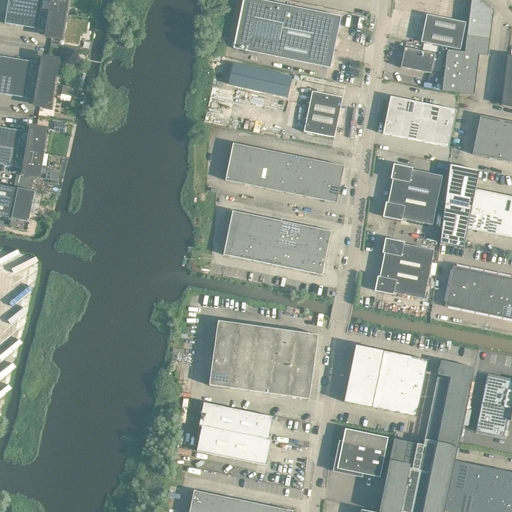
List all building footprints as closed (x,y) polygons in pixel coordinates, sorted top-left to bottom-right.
[(8,0),(7,5),(49,12),(51,0),(8,0)] [(51,0),(49,12),(65,15),(67,0),(51,0)] [(235,49),(328,68),(328,67),(327,66),(332,44),(334,45),(335,39),(333,39),(338,17),(339,17),(339,16),(259,0),(246,0),(236,48),(235,47),(235,49)] [(447,50),(442,90),(474,94),(479,54),(488,56),(493,14),(493,12),(476,0),(471,0),(464,52),(447,50)] [(49,12),(7,5),(4,23),(47,30),(46,33),(47,33),(48,32),(52,32),(51,34),(61,36),(65,15),(49,12)] [(426,15),(425,21),(421,42),(460,50),(465,22),(433,16),(426,15)] [(404,48),(400,67),(431,73),(435,54),(404,48)] [(0,56),(0,74),(53,84),(57,63),(47,61),(46,62),(43,62),(43,60),(42,60),(41,63),(0,56)] [(53,84),(0,74),(0,93),(35,99),(35,102),(36,102),(36,101),(40,101),(40,103),(50,105),(53,84)] [(511,76),(505,76),(502,105),(511,106),(511,76)] [(63,86),(61,94),(71,95),(72,88),(63,86)] [(343,98),(343,97),(342,97),(313,91),(312,91),(311,92),(312,92),(304,131),(303,131),(303,132),(304,132),(333,138),(334,138),(334,137),(342,98),(343,98)] [(391,97),(387,115),(395,117),(399,98),(391,97)] [(399,98),(395,117),(403,119),(407,100),(399,98)] [(407,100),(403,119),(411,120),(415,102),(407,100)] [(415,102),(411,120),(419,122),(423,103),(415,102)] [(423,103),(419,122),(427,124),(431,105),(423,103)] [(431,105),(427,124),(435,125),(439,107),(431,105)] [(439,107),(435,125),(444,127),(448,108),(439,107)] [(448,108),(444,127),(452,129),(456,110),(448,108)] [(387,115),(383,134),(391,136),(395,117),(387,115)] [(478,125),(498,129),(500,120),(480,116),(478,125)] [(395,117),(391,136),(399,138),(403,119),(395,117)] [(403,119),(399,138),(407,139),(411,120),(403,119)] [(411,120),(407,139),(415,141),(419,122),(411,120)] [(496,139),(506,141),(510,122),(507,121),(500,120),(498,129),(496,139)] [(63,132),(65,132),(65,129),(66,124),(59,123),(54,122),(53,130),(63,132)] [(419,122),(415,141),(423,143),(427,124),(419,122)] [(427,124),(423,143),(431,144),(435,125),(427,124)] [(435,125),(431,144),(440,146),(444,127),(435,125)] [(476,135),(496,139),(498,129),(478,125),(476,135)] [(0,127),(0,145),(42,153),(45,132),(35,130),(35,132),(31,131),(31,129),(30,129),(30,132),(0,127)] [(444,127),(440,146),(448,148),(452,129),(444,127)] [(476,135),(474,145),(494,149),(496,139),(476,135)] [(499,160),(502,161),(506,141),(496,139),(494,149),(492,158),(499,160)] [(502,161),(511,163),(511,157),(511,142),(506,141),(502,161)] [(255,187),(259,168),(262,149),(233,143),(225,180),(255,187)] [(42,153),(0,145),(0,164),(24,168),(23,171),(24,171),(24,170),(28,170),(28,172),(38,174),(42,153)] [(472,154),(492,158),(494,149),(474,145),(472,154)] [(259,168),(269,170),(272,151),(262,149),(259,168)] [(269,170),(279,172),(282,153),(272,151),(269,170)] [(279,172),(288,174),(292,155),(282,153),(279,172)] [(288,174),(298,176),(302,157),(292,155),(288,174)] [(298,176),(308,178),(312,159),(302,157),(298,176)] [(308,178),(318,180),(322,162),(312,159),(308,178)] [(318,180),(328,182),(332,164),(322,162),(318,180)] [(332,164),(328,182),(338,184),(342,166),(332,164)] [(392,181),(390,191),(437,201),(442,176),(439,176),(436,175),(412,170),(412,168),(399,165),(393,164),(392,170),(390,179),(392,179),(392,181)] [(471,209),(475,189),(479,171),(450,165),(445,204),(471,209)] [(255,187),(265,189),(269,170),(259,168),(255,187)] [(51,180),(57,181),(59,171),(56,171),(46,169),(45,179),(51,180)] [(265,189),(275,191),(279,172),(269,170),(265,189)] [(275,191),(285,193),(288,174),(279,172),(275,191)] [(285,193),(295,195),(298,176),(288,174),(285,193)] [(21,187),(32,189),(34,178),(27,177),(20,175),(18,186),(21,187)] [(295,195),(305,197),(308,178),(298,176),(295,195)] [(305,197),(315,199),(318,180),(308,178),(305,197)] [(315,199),(325,201),(328,182),(318,180),(315,199)] [(328,182),(325,201),(334,203),(338,184),(328,182)] [(9,227),(26,231),(35,191),(17,188),(17,189),(0,185),(0,216),(11,219),(9,227)] [(500,215),(504,195),(475,189),(471,209),(491,213),(500,215)] [(384,211),(383,217),(388,218),(402,221),(402,219),(409,220),(432,225),(437,201),(390,191),(388,201),(388,202),(386,202),(384,211)] [(510,217),(511,217),(511,196),(504,195),(500,215),(510,217)] [(463,247),(467,228),(471,209),(445,204),(440,242),(463,247)] [(467,228),(487,232),(491,213),(471,209),(467,228)] [(230,222),(250,226),(252,215),(232,211),(230,222)] [(487,232),(496,234),(500,215),(491,213),(487,232)] [(247,237),(257,239),(262,217),(252,215),(250,226),(247,237)] [(496,234),(506,237),(510,217),(500,215),(496,234)] [(257,239),(267,241),(272,219),(262,217),(257,239)] [(267,241),(277,243),(281,221),(272,219),(267,241)] [(277,243),(287,245),(291,223),(281,221),(277,243)] [(228,233),(247,237),(250,226),(230,222),(228,233)] [(287,245),(297,247),(301,225),(291,223),(287,245)] [(301,225),(297,247),(307,249),(309,238),(311,227),(301,225)] [(311,227),(309,238),(329,242),(331,231),(311,227)] [(228,233),(225,244),(245,248),(247,237),(228,233)] [(243,259),(253,261),(257,239),(247,237),(245,248),(243,259)] [(309,238),(307,249),(326,253),(329,242),(309,238)] [(382,263),(382,265),(429,275),(434,250),(404,244),(404,242),(391,239),(385,238),(384,244),(382,253),(384,254),(384,255),(382,263)] [(253,261),(263,263),(267,241),(257,239),(253,261)] [(263,263),(272,265),(277,243),(267,241),(263,263)] [(272,265),(282,267),(287,245),(277,243),(272,265)] [(223,255),(243,259),(245,248),(225,244),(223,255)] [(282,267),(292,269),(297,247),(287,245),(282,267)] [(302,271),(304,260),(307,249),(297,247),(292,269),(302,271)] [(307,249),(304,260),(324,264),(326,253),(307,249)] [(304,260),(302,271),(322,275),(324,264),(304,260)] [(375,286),(374,291),(380,292),(393,295),(394,293),(414,297),(424,299),(429,275),(382,265),(381,267),(380,275),(379,277),(377,276),(375,286)] [(453,266),(449,286),(465,289),(469,269),(453,266)] [(465,289),(478,292),(482,272),(469,269),(465,289)] [(478,292),(492,295),(496,275),(482,272),(478,292)] [(492,295),(506,297),(510,278),(496,275),(492,295)] [(445,306),(461,309),(465,289),(449,286),(445,306)] [(461,309),(474,312),(478,292),(465,289),(461,309)] [(474,312),(488,315),(492,295),(478,292),(474,312)] [(488,315),(502,318),(506,297),(492,295),(488,315)] [(502,318),(511,319),(511,298),(506,297),(502,318)] [(215,337),(235,340),(238,324),(218,321),(215,337)] [(233,356),(253,359),(258,326),(238,324),(235,340),(233,356)] [(253,359),(273,361),(278,329),(258,326),(253,359)] [(278,329),(273,361),(293,364),(296,348),(298,332),(278,329)] [(298,332),(296,348),(316,351),(318,335),(298,332)] [(213,353),(233,356),(235,340),(215,337),(213,353)] [(416,417),(428,360),(355,345),(344,402),(416,417)] [(296,348),(293,364),(313,367),(316,351),(296,348)] [(213,353),(211,369),(231,372),(233,356),(213,353)] [(229,388),(249,391),(253,359),(233,356),(231,372),(229,388)] [(249,391),(269,394),(273,361),(253,359),(249,391)] [(378,511),(443,511),(444,511),(445,511),(455,461),(454,461),(456,451),(457,447),(474,367),(440,360),(438,375),(450,377),(450,378),(449,380),(450,381),(448,386),(437,443),(424,440),(423,445),(414,443),(394,439),(378,511)] [(289,396),(291,380),(293,364),(273,361),(269,394),(289,396)] [(293,364),(291,380),(311,383),(313,367),(293,364)] [(209,385),(229,388),(231,372),(211,369),(209,385)] [(511,381),(487,376),(475,431),(503,437),(507,418),(509,418),(510,418),(510,421),(511,421),(511,381)] [(291,380),(289,396),(309,399),(311,383),(291,380)] [(204,403),(199,426),(270,440),(273,417),(204,403)] [(270,440),(199,426),(202,427),(197,451),(266,466),(270,440)] [(362,477),(362,474),(369,475),(380,477),(388,437),(345,429),(342,441),(339,441),(332,471),(362,477)] [(455,461),(445,511),(448,511),(511,511),(511,472),(510,472),(482,466),(481,466),(468,464),(468,463),(455,461)] [(191,501),(211,505),(213,494),(194,490),(191,501)] [(209,511),(219,511),(223,496),(213,494),(211,505),(209,511)] [(219,511),(230,511),(233,498),(223,496),(219,511)] [(230,511),(240,511),(243,501),(233,498),(230,511)] [(189,511),(209,511),(211,505),(191,501),(189,511)] [(240,511),(250,511),(253,503),(243,501),(240,511)] [(250,511),(261,511),(263,505),(253,503),(250,511)]
